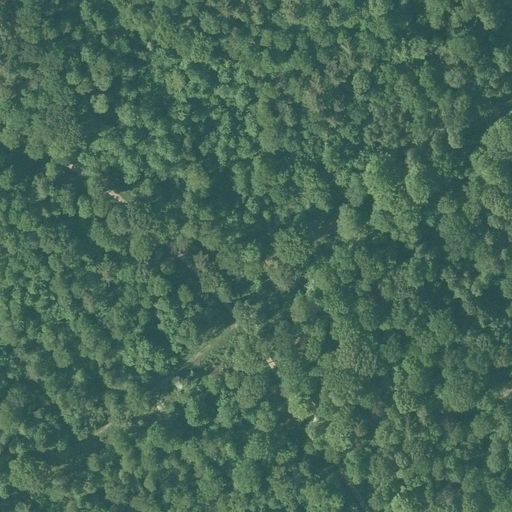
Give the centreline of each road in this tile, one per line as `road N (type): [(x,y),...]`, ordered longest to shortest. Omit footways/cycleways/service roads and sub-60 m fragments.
road 1 (track): [(511,99),(347,198),(233,325),(0,505)]
road 2 (track): [(0,126),(114,194),(198,275),(280,375),(366,511)]
